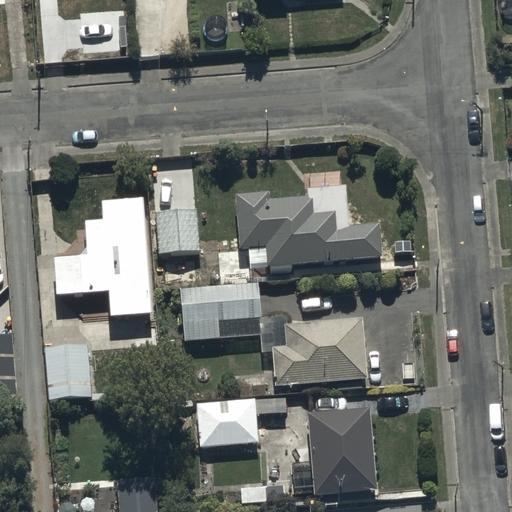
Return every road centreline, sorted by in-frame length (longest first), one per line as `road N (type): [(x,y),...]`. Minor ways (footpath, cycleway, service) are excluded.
road 1 (residential): [(0,122),(447,84)]
road 2 (residential): [(447,84),(482,511)]
